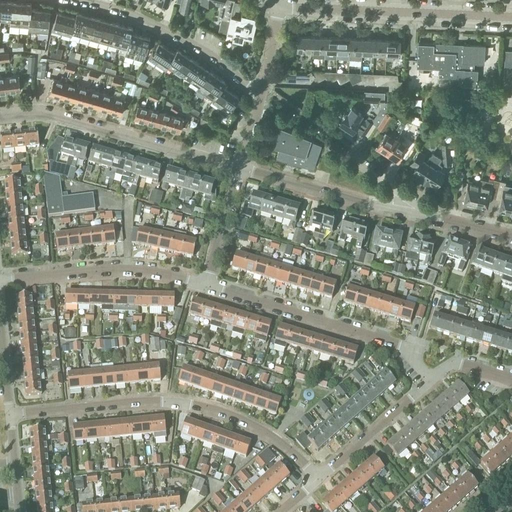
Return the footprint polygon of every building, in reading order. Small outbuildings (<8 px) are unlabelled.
[(181,0),(179,10),(189,12),(191,0),(181,0)] [(202,0),(202,3),(215,3),(215,2),(221,4),(218,18),(230,21),(231,16),(233,8),(235,1),(232,0),(202,0)] [(1,19),(10,20),(12,2),(2,1),(1,19)] [(10,20),(9,26),(19,27),(22,3),(12,2),(10,20)] [(29,27),(29,22),(30,22),(31,9),(31,4),(22,3),(19,27),(29,28),(29,27)] [(29,32),(38,33),(39,28),(41,10),(31,9),(30,22),(29,22),(29,27),(29,32)] [(38,33),(48,34),(50,11),(41,10),(39,28),(38,33)] [(53,30),(62,32),(67,15),(58,12),(53,30)] [(72,35),(81,38),(87,16),(77,13),(76,17),(73,30),(72,35)] [(242,14),(241,19),(231,16),(230,21),(227,35),(233,36),(232,39),(243,42),(244,37),(252,39),(257,18),(254,17),(254,16),(251,15),(251,16),(242,14)] [(67,15),(62,32),(72,35),(73,30),(76,17),(67,15)] [(81,38),(90,40),(96,18),(87,16),(81,38)] [(90,40),(100,43),(106,21),(96,18),(90,40)] [(100,43),(109,45),(115,23),(106,21),(100,43)] [(109,45),(118,48),(124,26),(115,23),(109,45)] [(118,48),(126,50),(128,46),(133,29),(124,26),(118,48)] [(126,56),(134,59),(140,36),(133,29),(128,46),(126,50),(127,51),(126,56)] [(134,59),(144,61),(150,38),(140,36),(134,59)] [(314,36),(298,36),(298,50),(313,51),(314,36)] [(326,37),(314,36),(313,51),(325,51),(326,37)] [(326,37),(325,51),(325,54),(330,54),(330,52),(337,52),(338,37),(326,37)] [(345,55),(349,55),(350,38),(338,37),(337,52),(345,52),(345,55)] [(350,38),(349,55),(355,56),(355,53),(362,53),(362,38),(350,38)] [(362,38),(362,53),(374,54),(374,39),(362,38)] [(374,54),(375,54),(386,54),(387,40),(374,39),(374,54)] [(387,40),(386,54),(387,54),(386,60),(393,60),(393,55),(400,55),(400,40),(387,40)] [(154,61),(157,63),(158,61),(167,48),(159,42),(149,57),(154,61)] [(432,44),(420,44),(418,44),(418,51),(417,67),(439,68),(439,76),(455,77),(456,63),(457,44),(432,43),(432,44)] [(485,46),(457,44),(456,63),(455,75),(462,75),(461,85),(477,86),(478,70),(474,70),(474,62),(484,63),(485,46)] [(165,68),(168,64),(167,64),(175,53),(167,48),(158,61),(157,63),(161,66),(165,68)] [(168,64),(176,70),(186,55),(178,49),(175,53),(167,64),(168,64)] [(176,70),(183,75),(193,60),(186,55),(176,70)] [(183,75),(191,80),(201,65),(193,60),(183,75)] [(46,62),(39,62),(37,77),(44,78),(46,62)] [(191,80),(199,86),(209,71),(201,65),(191,80)] [(199,86),(207,91),(217,76),(209,71),(199,86)] [(304,82),(315,76),(312,71),(307,71),(306,74),(296,73),(296,82),(304,82)] [(316,82),(327,77),(324,72),(314,77),(316,82)] [(328,83),(339,77),(337,72),(326,78),(328,83)] [(341,84),(351,78),(349,73),(338,78),(341,84)] [(353,84),(364,79),(361,73),(350,79),(353,84)] [(365,85),(376,79),(373,74),(362,79),(365,85)] [(385,74),(384,75),(387,80),(389,84),(389,90),(402,90),(402,81),(399,81),(398,75),(395,76),(394,75),(385,74)] [(9,92),(21,91),(19,75),(7,77),(9,92)] [(387,80),(384,75),(375,80),(377,85),(387,80)] [(217,76),(207,91),(205,95),(212,100),(223,86),(225,82),(217,76)] [(7,77),(0,77),(0,92),(9,92),(7,77)] [(65,83),(54,79),(49,94),(61,98),(61,96),(65,83)] [(77,86),(65,83),(61,96),(61,98),(73,101),(73,99),(77,86)] [(89,90),(77,86),(73,99),(73,101),(85,105),(86,101),(86,102),(89,90)] [(231,91),(223,86),(212,100),(212,101),(221,106),(227,97),(231,91)] [(102,93),(89,90),(86,102),(86,101),(85,105),(97,108),(97,106),(102,93)] [(239,97),(231,91),(227,97),(221,106),(217,111),(228,118),(231,113),(229,112),(239,97)] [(363,91),(363,101),(384,101),(384,92),(382,91),(363,91)] [(113,97),(102,93),(97,106),(97,108),(109,112),(113,97)] [(125,100),(113,97),(109,112),(121,115),(125,100)] [(463,117),(475,117),(477,99),(464,98),(463,117)] [(362,116),(352,109),(348,115),(347,114),(341,125),(353,132),(356,127),(360,129),(358,132),(364,136),(372,123),(378,127),(387,113),(386,112),(387,102),(381,102),(380,109),(373,119),(369,116),(366,119),(365,120),(361,118),(362,116)] [(150,109),(139,106),(138,106),(134,119),(146,122),(147,121),(150,109)] [(162,113),(150,109),(147,121),(146,122),(158,126),(162,113)] [(173,116),(164,113),(162,113),(158,126),(169,129),(173,116)] [(387,113),(378,127),(377,127),(383,131),(393,116),(387,113)] [(188,120),(173,116),(169,129),(180,132),(182,126),(186,127),(188,120)] [(377,146),(387,153),(402,130),(401,130),(405,124),(401,121),(391,136),(385,133),(377,146)] [(313,138),(278,124),(272,135),(270,147),(279,149),(276,159),(287,162),(287,164),(292,165),(293,164),(313,170),(322,146),(312,142),(313,138)] [(401,130),(402,130),(387,153),(397,160),(406,146),(399,142),(408,128),(404,125),(401,130)] [(38,132),(25,133),(27,147),(27,149),(39,147),(38,132)] [(25,133),(13,135),(14,138),(15,150),(27,149),(27,147),(25,133)] [(14,138),(13,135),(0,136),(2,152),(15,150),(14,138)] [(50,174),(68,179),(78,146),(72,144),(72,142),(68,141),(67,142),(66,142),(58,140),(47,154),(50,174)] [(450,165),(448,145),(441,146),(443,166),(450,165)] [(78,160),(85,162),(88,154),(89,149),(88,149),(88,147),(84,146),(83,147),(78,146),(71,168),(68,179),(74,182),(77,170),(75,169),(78,160)] [(89,163),(101,167),(105,154),(93,150),(89,163)] [(425,155),(419,152),(418,154),(411,164),(416,168),(414,171),(415,172),(415,173),(433,184),(435,185),(443,173),(439,170),(441,166),(438,164),(440,159),(432,154),(427,163),(422,159),(425,155)] [(101,167),(111,170),(112,170),(113,170),(116,157),(105,154),(101,167)] [(128,160),(116,157),(113,170),(112,170),(111,174),(109,180),(113,181),(116,171),(124,173),(128,160)] [(128,160),(124,173),(123,178),(129,179),(127,185),(131,186),(133,186),(139,164),(128,160)] [(150,167),(139,164),(133,186),(137,188),(137,187),(136,187),(139,178),(147,180),(150,167)] [(162,170),(150,167),(147,180),(158,183),(162,170)] [(168,186),(176,188),(180,174),(168,171),(164,185),(162,191),(166,192),(168,186)] [(49,216),(95,211),(94,202),(99,202),(99,198),(94,198),(93,195),(67,198),(66,194),(62,194),(60,178),(43,173),(49,216)] [(191,178),(180,174),(176,188),(182,190),(179,201),(184,203),(184,202),(191,178)] [(203,181),(191,178),(184,202),(189,203),(190,200),(191,200),(193,193),(199,195),(200,192),(203,181)] [(480,183),(475,206),(483,208),(484,205),(487,206),(489,197),(495,199),(499,181),(490,178),(489,181),(481,179),(480,183)] [(480,183),(469,180),(464,201),(467,202),(467,204),(475,206),(480,183)] [(5,183),(6,195),(21,193),(20,181),(5,183)] [(199,195),(205,197),(204,201),(205,201),(204,203),(209,204),(209,202),(215,203),(216,192),(213,191),(215,185),(203,181),(200,192),(199,195)] [(506,182),(499,181),(495,199),(501,200),(499,209),(502,210),(502,212),(510,214),(511,205),(511,186),(505,185),(506,182)] [(133,186),(131,186),(128,196),(134,198),(137,188),(133,186)] [(154,205),(158,193),(152,192),(149,204),(154,205)] [(21,193),(6,195),(7,208),(22,206),(21,193)] [(163,195),(158,193),(154,205),(159,207),(163,195)] [(246,201),(242,215),(252,218),(253,212),(260,214),(265,197),(260,196),(258,197),(253,196),(251,203),(246,201)] [(260,214),(272,217),(276,202),(272,201),(271,199),(265,197),(260,214)] [(272,217),(283,221),(288,204),(283,203),(281,204),(276,202),(272,217)] [(289,230),(293,231),(300,209),(295,208),(294,206),(288,204),(283,221),(291,223),(289,230)] [(22,206),(7,208),(8,220),(24,218),(22,206)] [(193,216),(193,215),(195,209),(183,206),(181,213),(193,216)] [(206,213),(195,209),(193,215),(205,219),(206,213)] [(312,239),(315,239),(318,240),(325,215),(314,211),(310,227),(315,229),(312,239)] [(326,232),(332,233),(336,218),(325,215),(318,240),(323,242),(326,232)] [(24,218),(8,220),(10,232),(25,231),(24,218)] [(241,219),(238,229),(244,231),(247,220),(241,219)] [(203,222),(194,220),(192,226),(192,228),(201,230),(203,222)] [(346,239),(352,240),(357,224),(346,221),(340,243),(339,243),(338,247),(344,249),(345,245),(344,244),(346,239)] [(356,249),(361,250),(367,227),(357,224),(352,240),(358,242),(356,249)] [(113,229),(102,230),(104,246),(115,244),(113,229)] [(378,248),(386,250),(390,231),(383,229),(382,233),(377,232),(373,247),(374,247),(372,253),(377,254),(378,248)] [(102,230),(91,232),(93,247),(104,246),(102,230)] [(152,233),(139,230),(136,245),(148,248),(152,233)] [(176,233),(165,230),(163,235),(160,251),(172,253),(176,233)] [(302,232),(296,230),(292,244),(298,246),(302,232)] [(25,231),(10,232),(11,245),(27,243),(25,231)] [(390,231),(386,250),(393,251),(392,258),(396,258),(398,252),(401,237),(396,235),(396,232),(390,231)] [(91,232),(80,233),(82,249),(93,247),(91,232)] [(80,233),(68,235),(70,250),(82,249),(80,233)] [(163,235),(152,233),(148,248),(160,251),(163,235)] [(176,233),(172,253),(183,256),(186,242),(187,235),(176,233)] [(248,242),(249,236),(240,233),(238,239),(248,242)] [(68,235),(56,236),(58,252),(70,250),(68,235)] [(309,238),(302,236),(299,246),(306,248),(309,238)] [(424,241),(411,238),(405,260),(410,261),(412,254),(420,256),(424,241)] [(186,242),(183,256),(193,258),(196,243),(193,242),(186,240),(186,242)] [(460,243),(454,241),(453,242),(447,240),(442,254),(437,266),(442,268),(446,257),(454,259),(460,243)] [(435,244),(424,241),(420,256),(426,258),(425,265),(429,266),(435,244)] [(334,244),(327,242),(324,254),(331,256),(333,248),(334,244)] [(27,243),(11,245),(12,257),(28,256),(27,243)] [(457,272),(462,273),(471,249),(469,249),(468,248),(465,247),(465,245),(460,243),(454,259),(461,262),(457,272)] [(340,250),(333,248),(331,256),(337,258),(340,250)] [(471,266),(482,270),(487,254),(477,251),(471,266)] [(356,252),(354,262),(362,265),(365,255),(365,254),(356,252)] [(247,257),(236,254),(232,269),(243,272),(247,257)] [(492,273),(498,258),(487,254),(482,270),(480,274),(484,275),(491,278),(492,273)] [(376,258),(365,255),(362,265),(373,268),(376,258)] [(258,261),(247,257),(243,272),(254,276),(258,261)] [(492,273),(503,277),(508,261),(498,258),(492,273)] [(270,264),(258,261),(254,276),(265,279),(270,264)] [(501,282),(511,285),(511,284),(511,262),(508,261),(503,277),(501,282)] [(281,268),(270,264),(265,279),(276,283),(281,268)] [(399,267),(393,265),(390,274),(397,276),(399,267)] [(405,269),(399,267),(397,276),(403,277),(405,269)] [(292,271),(281,268),(276,283),(287,286),(292,271)] [(431,272),(426,270),(421,282),(427,284),(431,272)] [(303,274),(292,271),(287,286),(299,289),(303,274)] [(316,272),(310,271),(308,276),(303,274),(299,289),(310,293),(316,272)] [(321,274),(316,272),(310,293),(321,296),(325,281),(319,279),(321,274)] [(437,274),(431,272),(427,284),(426,285),(432,287),(437,274)] [(337,285),(325,281),(321,296),(332,300),(337,285)] [(361,287),(349,283),(343,303),(355,307),(359,292),(361,287)] [(370,295),(359,292),(355,307),(366,310),(370,295)] [(66,306),(78,307),(78,300),(78,293),(66,293),(66,306)] [(78,300),(78,307),(90,307),(91,297),(90,294),(78,293),(78,300)] [(91,297),(90,307),(94,307),(102,307),(103,294),(90,294),(91,297)] [(115,294),(103,294),(102,307),(102,312),(115,312),(115,294)] [(127,295),(115,294),(115,312),(127,313),(127,295)] [(139,295),(127,295),(127,313),(138,313),(138,308),(139,295)] [(150,296),(139,295),(138,308),(150,309),(150,296)] [(382,298),(370,295),(366,310),(377,313),(382,298)] [(162,296),(150,296),(150,309),(161,309),(162,309),(162,296)] [(175,296),(162,296),(162,309),(161,309),(161,313),(166,313),(166,309),(174,309),(175,296)] [(32,297),(16,299),(18,311),(33,310),(32,297)] [(393,302),(382,298),(377,313),(388,317),(393,302)] [(205,304),(193,300),(189,315),(200,319),(205,304)] [(404,305),(393,302),(388,317),(399,320),(404,305)] [(216,307),(205,304),(200,319),(211,322),(216,307)] [(511,306),(504,304),(501,311),(509,313),(511,306)] [(415,309),(404,305),(399,320),(410,324),(415,309)] [(226,310),(216,307),(211,322),(210,326),(220,330),(226,310)] [(425,309),(419,307),(415,319),(422,321),(425,309)] [(182,311),(176,309),(173,320),(179,321),(182,311)] [(33,310),(18,311),(19,323),(35,321),(33,310)] [(238,314),(226,310),(220,330),(225,332),(227,327),(233,329),(238,314)] [(249,317),(238,314),(233,329),(232,333),(244,337),(245,332),(249,317)] [(447,319),(435,315),(431,329),(443,333),(444,331),(447,319)] [(261,321),(249,317),(245,332),(256,336),(261,321)] [(459,323),(447,319),(444,331),(443,333),(454,337),(455,335),(459,323)] [(35,321),(19,323),(20,335),(39,333),(39,329),(35,329),(35,321)] [(271,324),(261,321),(256,336),(255,340),(266,344),(271,324)] [(467,340),(469,341),(478,344),(482,330),(484,325),(473,321),(471,326),(467,340)] [(455,335),(454,337),(467,340),(471,326),(459,323),(455,335)] [(292,330),(280,326),(274,346),(286,350),(287,345),(288,343),(292,330)] [(76,329),(65,329),(65,339),(75,339),(76,329)] [(288,343),(287,345),(298,348),(303,333),(292,330),(288,343)] [(478,344),(480,344),(490,347),(494,333),(482,330),(478,344)] [(39,333),(20,335),(22,348),(37,346),(36,339),(40,339),(39,333)] [(314,337),(303,333),(298,348),(309,352),(314,337)] [(494,333),(490,347),(502,351),(506,337),(494,333)] [(325,340),(314,337),(309,352),(321,355),(325,340)] [(502,351),(503,352),(511,354),(511,338),(506,337),(502,351)] [(151,352),(160,352),(160,343),(160,340),(150,341),(151,352)] [(336,344),(325,340),(321,355),(332,358),(336,344)] [(347,347),(336,344),(332,358),(343,362),(347,347)] [(69,346),(62,347),(63,353),(70,352),(73,351),(73,345),(69,345),(69,346)] [(37,346),(22,348),(23,360),(38,359),(37,346)] [(186,349),(178,347),(177,356),(185,357),(186,349)] [(358,350),(347,347),(343,362),(354,365),(358,350)] [(381,367),(373,358),(369,361),(377,371),(381,367)] [(38,359),(23,360),(24,373),(39,371),(38,359)] [(149,383),(160,381),(159,366),(152,367),(151,363),(147,363),(148,367),(148,369),(149,383)] [(364,366),(371,374),(374,371),(367,363),(364,366)] [(114,386),(126,385),(124,366),(119,367),(120,370),(113,371),(113,372),(114,386)] [(126,385),(138,384),(136,371),(136,369),(129,369),(129,366),(124,366),(126,385)] [(136,371),(138,384),(149,383),(148,369),(148,367),(136,369),(136,371)] [(195,372),(184,368),(179,382),(190,386),(190,385),(195,372)] [(355,373),(362,381),(365,379),(358,370),(355,373)] [(39,371),(24,373),(25,385),(41,384),(39,371)] [(103,385),(104,387),(114,386),(113,372),(113,371),(102,372),(103,385)] [(102,372),(91,373),(92,388),(104,387),(103,385),(102,372)] [(206,375),(195,372),(190,385),(190,386),(201,390),(201,389),(206,375)] [(201,390),(212,394),(212,393),(218,374),(213,372),(212,377),(206,375),(201,389),(201,390)] [(377,379),(379,381),(383,385),(388,391),(396,384),(385,372),(377,379)] [(92,388),(91,373),(79,374),(81,388),(81,390),(92,388)] [(352,376),(359,384),(362,381),(355,373),(352,376)] [(79,374),(68,375),(69,391),(81,390),(81,388),(79,374)] [(212,393),(212,394),(222,397),(227,385),(227,383),(217,379),(212,393)] [(370,388),(379,398),(388,391),(383,385),(379,381),(377,379),(369,387),(370,388)] [(227,385),(222,397),(233,401),(237,389),(238,387),(227,383),(227,385)] [(41,384),(25,385),(26,397),(42,396),(41,384)] [(458,385),(450,392),(460,404),(469,396),(458,385)] [(338,388),(345,396),(348,394),(341,386),(338,388)] [(237,389),(233,401),(244,405),(248,392),(249,390),(238,387),(237,389)] [(362,395),(371,405),(379,398),(370,388),(369,387),(361,394),(362,395)] [(335,391),(342,399),(345,396),(338,388),(335,391)] [(248,392),(244,405),(255,409),(260,395),(260,394),(249,390),(248,392)] [(452,411),(460,404),(450,392),(441,400),(452,411)] [(260,395),(255,409),(266,413),(270,400),(271,400),(271,398),(260,394),(260,395)] [(353,403),(363,413),(371,405),(362,395),(361,394),(352,401),(353,403)] [(270,400),(266,413),(276,416),(281,402),(271,398),(271,400),(270,400)] [(443,419),(452,411),(441,400),(433,407),(434,409),(443,419)] [(321,404),(328,412),(331,409),(324,401),(321,404)] [(346,412),(353,421),(363,413),(353,403),(352,401),(343,409),(346,412)] [(318,406),(324,415),(328,412),(321,404),(318,406)] [(469,406),(465,410),(469,415),(473,412),(469,406)] [(434,427),(443,419),(434,409),(433,407),(424,415),(426,419),(434,427)] [(335,419),(344,429),(353,421),(346,412),(343,409),(334,417),(335,419)] [(426,419),(424,415),(415,423),(423,433),(425,435),(434,427),(426,419)] [(307,416),(304,418),(311,426),(314,424),(307,416)] [(335,436),(336,437),(344,429),(335,419),(334,417),(325,425),(335,436)] [(166,438),(166,434),(164,418),(152,420),(154,435),(154,439),(166,438)] [(301,421),(308,429),(311,426),(304,418),(301,421)] [(142,436),(154,435),(152,420),(141,421),(141,423),(142,436)] [(505,429),(510,425),(506,420),(501,424),(505,429)] [(131,437),(142,436),(141,423),(141,421),(129,422),(131,437)] [(181,435),(193,439),(197,426),(198,425),(186,421),(181,435)] [(120,438),(131,437),(129,422),(118,423),(119,426),(120,438)] [(108,440),(120,438),(119,426),(118,423),(107,424),(107,427),(108,440)] [(423,433),(415,423),(406,431),(416,442),(425,435),(423,433)] [(96,441),(108,440),(107,427),(107,424),(94,425),(96,441)] [(85,442),(96,441),(94,425),(84,427),(84,428),(85,442)] [(193,439),(203,443),(208,430),(208,429),(198,425),(197,426),(193,439)] [(325,425),(317,433),(326,443),(327,444),(336,437),(335,436),(325,425)] [(74,443),(84,442),(85,442),(84,428),(84,427),(73,428),(74,443)] [(496,437),(501,433),(497,428),(492,432),(496,437)] [(203,443),(214,447),(218,436),(219,432),(208,429),(208,430),(203,443)] [(45,430),(30,432),(31,444),(46,443),(50,443),(50,442),(50,441),(49,437),(46,437),(45,430)] [(407,450),(416,442),(406,431),(397,438),(398,440),(407,450)] [(214,447),(225,451),(229,439),(230,436),(219,432),(218,436),(214,447)] [(303,434),(295,441),(304,451),(311,445),(318,452),(327,444),(326,443),(317,433),(308,440),(303,434)] [(225,451),(236,455),(240,442),(241,440),(230,436),(229,439),(225,451)] [(488,444),(493,441),(489,436),(484,440),(488,444)] [(398,458),(407,450),(398,440),(397,438),(387,447),(398,458)] [(504,444),(500,448),(510,459),(511,457),(511,444),(508,440),(506,438),(501,442),(504,444)] [(246,458),(251,444),(241,440),(240,442),(236,455),(246,458)] [(46,443),(31,444),(32,456),(48,455),(46,443)] [(479,453),(484,449),(480,444),(475,448),(479,453)] [(463,445),(460,448),(467,456),(470,453),(463,445)] [(495,452),(490,456),(501,467),(510,459),(500,448),(498,445),(493,449),(495,452)] [(485,460),(481,464),(491,476),(501,467),(490,456),(488,453),(483,458),(485,460)] [(48,455),(32,456),(34,469),(49,468),(48,455)] [(258,459),(265,467),(268,464),(261,456),(258,459)] [(365,466),(375,478),(384,470),(374,458),(365,466)] [(255,462),(262,470),(265,467),(258,459),(255,462)] [(457,472),(461,468),(457,463),(452,467),(457,472)] [(273,474),(282,484),(290,477),(279,466),(271,473),(273,474)] [(356,474),(366,486),(375,478),(365,466),(356,474)] [(50,479),(49,468),(34,469),(34,481),(50,479)] [(241,474),(248,482),(251,479),(244,471),(241,474)] [(447,480),(452,476),(448,471),(443,475),(447,480)] [(265,481),(274,491),(282,484),(273,474),(271,473),(264,479),(265,481)] [(238,477),(245,485),(248,482),(241,474),(238,477)] [(356,474),(346,482),(357,494),(366,486),(356,474)] [(406,479),(411,484),(415,480),(411,474),(406,479)] [(463,479),(459,483),(470,495),(478,488),(465,474),(462,477),(463,479)] [(83,478),(74,479),(76,492),(84,491),(83,478)] [(50,479),(34,481),(36,493),(51,492),(50,479)] [(203,487),(205,482),(196,479),(192,490),(201,493),(199,497),(204,499),(207,495),(207,489),(203,487)] [(265,499),(266,498),(274,491),(265,481),(264,479),(255,487),(256,489),(265,499)] [(438,487),(443,484),(439,479),(434,483),(438,487)] [(229,484),(236,492),(239,489),(232,481),(229,484)] [(455,486),(450,491),(461,502),(470,495),(459,483),(457,481),(453,484),(455,486)] [(338,489),(348,501),(357,494),(346,482),(338,489)] [(429,495),(434,491),(430,486),(425,490),(429,495)] [(256,506),(258,505),(265,499),(256,489),(255,487),(246,495),(255,504),(256,506)] [(338,489),(330,496),(340,508),(348,501),(338,489)] [(387,491),(394,499),(397,497),(391,489),(387,491)] [(446,495),(442,498),(452,510),(461,502),(450,491),(449,489),(444,493),(446,495)] [(387,491),(384,494),(391,502),(394,499),(387,491)] [(51,492),(36,493),(37,506),(52,505),(51,492)] [(215,497),(222,505),(225,502),(218,494),(215,497)] [(421,503),(425,499),(421,494),(417,498),(421,503)] [(179,509),(178,495),(167,496),(169,509),(169,510),(179,509)] [(246,495),(237,502),(245,511),(250,511),(256,506),(255,504),(246,495)] [(157,511),(169,510),(169,509),(167,496),(155,497),(156,499),(157,511)] [(336,511),(340,508),(330,496),(322,504),(328,511),(327,511),(336,511)] [(437,502),(433,506),(437,511),(449,511),(452,510),(442,498),(440,496),(435,500),(437,502)] [(145,511),(152,511),(157,511),(156,499),(155,497),(144,499),(144,500),(145,511)] [(212,499),(219,507),(222,505),(215,497),(212,499)] [(132,511),(145,511),(144,500),(144,499),(132,500),(132,501),(132,511)] [(132,511),(132,501),(132,500),(120,501),(120,511),(132,511)] [(120,511),(120,501),(107,502),(108,511),(120,511)] [(95,511),(108,511),(107,502),(95,504),(95,511)] [(245,511),(237,502),(229,510),(230,511),(245,511)] [(412,511),(416,507),(412,502),(408,506),(412,511)] [(370,506),(374,511),(379,511),(380,511),(373,503),(370,506)]
